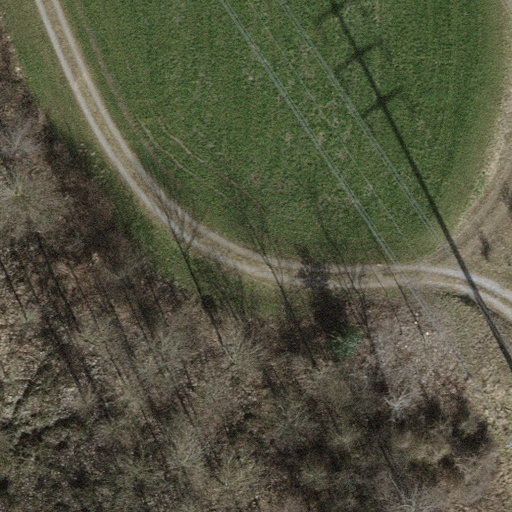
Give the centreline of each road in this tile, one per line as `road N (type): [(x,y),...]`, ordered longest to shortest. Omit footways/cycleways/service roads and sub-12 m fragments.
road 1 (track): [(438,272),(326,278),(248,263),(176,223),(116,154),(45,0)]
road 2 (track): [(511,305),(438,272),(511,187)]
